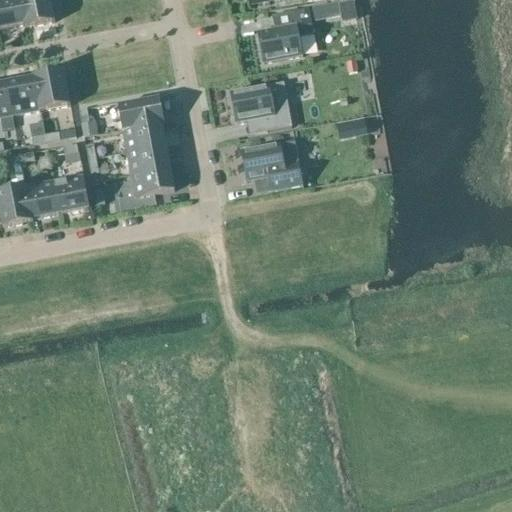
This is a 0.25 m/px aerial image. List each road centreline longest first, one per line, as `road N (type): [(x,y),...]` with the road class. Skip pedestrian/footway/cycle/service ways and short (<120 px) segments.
road 1 (residential): [(177,27),(212,223),(0,261)]
road 2 (residential): [(0,60),(177,27)]
